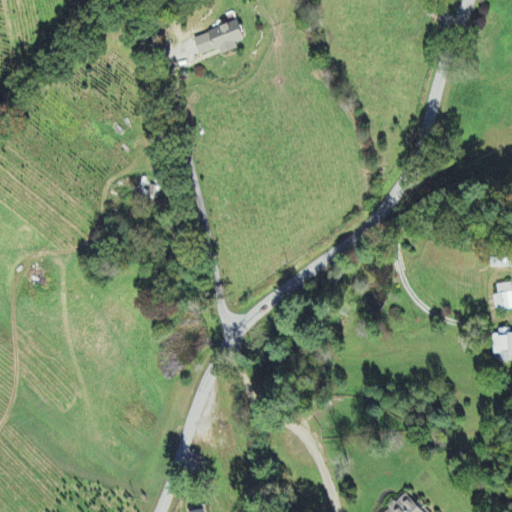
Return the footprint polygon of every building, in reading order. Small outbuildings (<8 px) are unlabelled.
[(477,49),(487,52),(494,35),(496,36),(502,19),(489,14),(477,49)] [(222,57),(238,52),(237,45),(244,43),(240,26),(194,37),(199,58),(221,52),(222,57)] [(497,315),(511,311),(511,292),(511,285),(496,288),(498,297),(494,298),(497,315)] [(493,334),(493,357),(500,357),(501,364),(511,363),(511,336),(510,336),(509,333),(493,334)] [(422,511),(407,495),(388,511),(422,511)]
